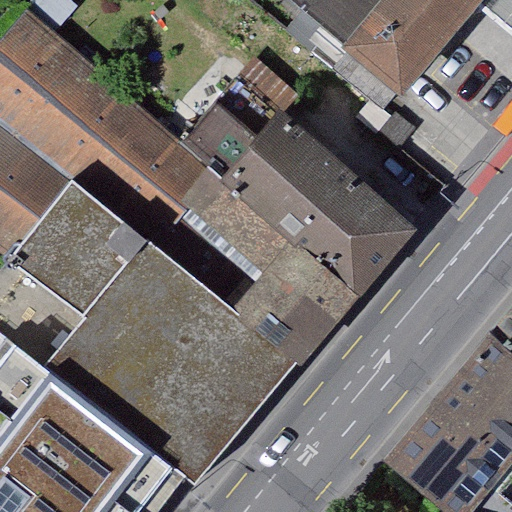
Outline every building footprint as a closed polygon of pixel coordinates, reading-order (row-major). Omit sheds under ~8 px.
[(498,0),(318,0),(374,49),(350,75),(399,118),(498,0)] [(0,260),(9,269),(0,280),(0,351),(171,483),(198,511),(388,282),(236,158),(50,12),(0,67),(0,260)] [(236,158),(388,282),(445,221),(295,87),(236,158)] [(511,511),(511,345),(382,489),(407,511),(511,511)] [(0,351),(0,511),(148,511),(171,483),(0,351)]
